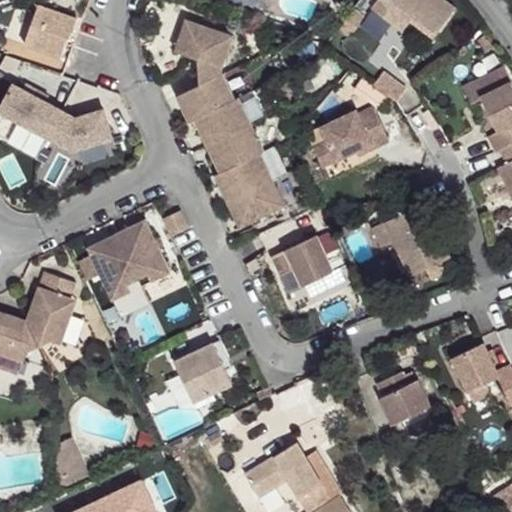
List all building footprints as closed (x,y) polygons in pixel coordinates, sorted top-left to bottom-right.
[(434,37),(455,8),(444,0),(378,0),(372,9),(398,28),(406,16),(410,20),(434,37)] [(39,4),(25,45),(63,58),(77,18),(39,4)] [(355,8),(343,24),(352,31),(353,32),(365,16),(355,8)] [(398,28),(402,31),(410,20),(406,16),(398,28)] [(186,19),(177,44),(190,49),(188,54),(198,58),(201,85),(223,74),(222,72),(223,66),(233,35),(186,19)] [(352,31),(343,24),(339,29),(348,36),(352,31)] [(177,44),(175,49),(188,54),(190,49),(177,44)] [(511,85),(503,66),(463,85),(472,103),(481,99),(497,132),(488,137),(496,153),(500,150),(511,144),(511,85)] [(388,95),(395,101),(406,87),(384,70),(374,84),(388,95)] [(201,85),(178,96),(189,121),(195,119),(235,99),(223,74),(201,85)] [(354,90),(378,108),(388,95),(374,84),(363,77),(354,90)] [(14,85),(1,111),(73,151),(113,139),(104,109),(76,117),(14,85)] [(235,99),(195,119),(208,145),(252,124),(239,97),(235,99)] [(390,140),(373,106),(358,114),(356,109),(320,127),(327,141),(314,147),(324,167),(357,151),(372,143),(375,148),(390,140)] [(252,124),(208,145),(221,172),(262,153),(265,151),(252,124)] [(375,148),(372,143),(357,151),(360,156),(375,148)] [(511,144),(500,150),(506,163),(498,167),(511,196),(511,144)] [(221,172),(215,175),(228,200),(274,178),(262,153),(221,172)] [(274,178),(228,200),(240,226),(286,204),(274,178)] [(424,202),(373,226),(382,246),(394,240),(411,275),(426,267),(432,279),(441,274),(443,266),(441,261),(451,256),(440,234),(430,239),(423,225),(433,220),(424,202)] [(171,235),(189,227),(181,210),(163,218),(171,235)] [(134,234),(150,227),(146,219),(130,226),(134,234)] [(130,226),(116,233),(138,279),(149,273),(152,280),(171,272),(150,227),(134,234),(130,226)] [(138,279),(116,233),(103,239),(107,247),(92,255),(92,256),(101,274),(112,300),(131,290),(127,284),(138,279)] [(333,271),(316,235),(272,256),(281,275),(295,269),(303,285),(333,271)] [(88,247),(92,255),(107,247),(103,239),(88,247)] [(101,274),(92,256),(81,261),(89,279),(101,274)] [(44,271),(29,312),(32,318),(27,320),(39,346),(52,340),(61,343),(62,340),(71,315),(77,299),(71,297),(76,282),(44,271)] [(149,273),(138,279),(141,286),(152,280),(149,273)] [(138,279),(127,284),(131,290),(141,286),(138,279)] [(39,346),(27,320),(22,322),(20,317),(0,310),(0,353),(24,361),(27,351),(39,346)] [(85,320),(71,315),(62,340),(76,345),(85,320)] [(214,342),(227,370),(232,367),(219,340),(214,342)] [(213,392),(233,383),(227,370),(214,342),(175,361),(181,374),(169,380),(181,406),(197,407),(194,401),(213,392)] [(511,367),(510,364),(498,370),(484,342),(452,357),(468,392),(486,383),(498,377),(511,405),(511,367)] [(392,423),(431,405),(419,379),(416,380),(412,371),(405,375),(403,371),(377,383),(383,396),(380,397),(392,423)] [(486,383),(468,392),(473,401),(491,393),(486,383)] [(213,392),(194,401),(197,407),(216,398),(213,392)] [(213,446),(224,439),(219,431),(208,437),(213,446)] [(62,477),(85,466),(72,438),(57,444),(57,470),(59,474),(62,477)] [(342,494),(318,455),(308,461),(306,456),(297,442),(245,473),(259,496),(289,478),(308,511),(348,511),(339,496),(342,494)] [(318,455),(316,450),(306,456),(308,461),(318,455)] [(67,485),(89,474),(85,466),(62,477),(59,474),(55,477),(58,488),(66,484),(67,485)] [(158,511),(144,480),(75,511),(158,511)] [(505,511),(511,511),(511,488),(510,485),(494,495),(505,511)]
